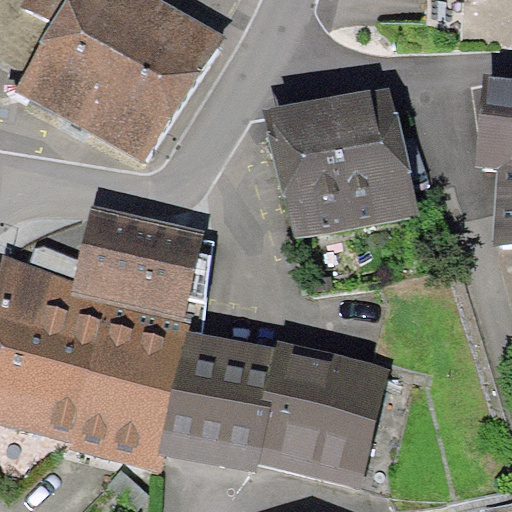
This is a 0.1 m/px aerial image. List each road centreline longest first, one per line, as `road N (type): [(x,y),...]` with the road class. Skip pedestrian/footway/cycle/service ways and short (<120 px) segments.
road 1 (residential): [(511,406),(458,220),(429,67)]
road 2 (unclassified): [(0,170),(147,194),(184,182),(262,59)]
road 3 (residential): [(429,67),(262,59)]
